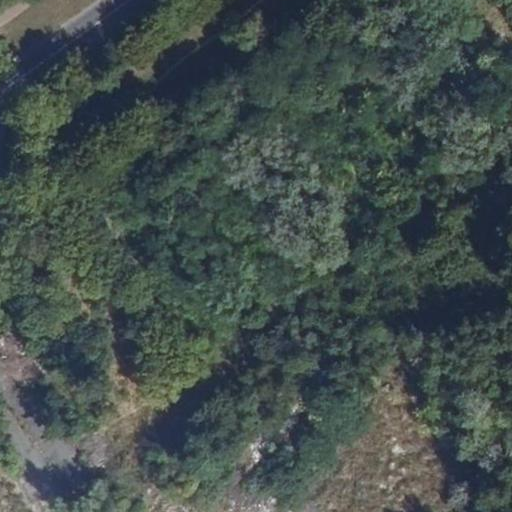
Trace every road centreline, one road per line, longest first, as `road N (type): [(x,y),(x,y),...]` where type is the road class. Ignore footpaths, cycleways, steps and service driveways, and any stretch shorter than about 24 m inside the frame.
road 1 (track): [(511,314),(356,349),(301,395),(269,442),(245,511)]
road 2 (unclassified): [(0,390),(90,511)]
road 3 (secondary): [(131,0),(11,85)]
